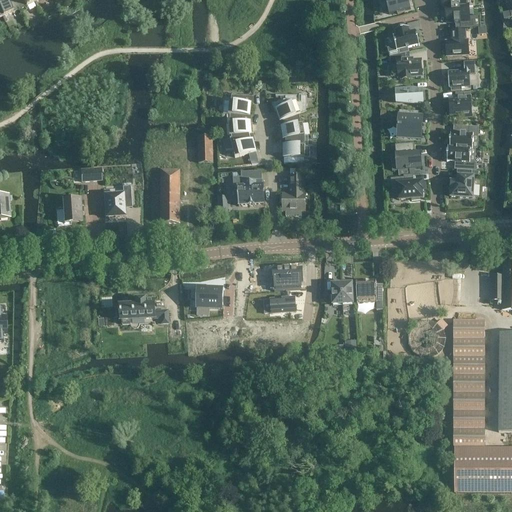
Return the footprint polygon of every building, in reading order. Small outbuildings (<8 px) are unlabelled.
[(19,10),(14,0),(9,0),(7,1),(6,0),(0,0),(0,9),(3,17),(4,17),(19,10)] [(35,3),(33,0),(14,0),(19,10),(34,3),(35,3)] [(380,0),(381,0),(382,0),(385,0),(389,15),(397,13),(397,15),(405,13),(404,11),(410,10),(407,0),(380,0)] [(443,0),(444,8),(468,7),(465,7),(464,0),(443,0)] [(468,7),(444,8),(444,9),(445,9),(446,23),(454,23),(454,25),(459,25),(459,30),(474,29),(473,21),(469,22),(468,7)] [(393,37),(397,56),(405,54),(409,53),(408,49),(418,46),(418,47),(419,46),(416,32),(415,32),(409,34),(408,28),(409,28),(408,27),(394,31),(395,31),(396,37),(394,37),(393,37)] [(452,32),(452,42),(446,42),(447,57),(468,56),(467,41),(465,41),(465,32),(452,32)] [(406,62),(405,54),(397,56),(390,58),(390,67),(397,66),(398,78),(401,78),(402,80),(411,80),(411,77),(422,76),(421,62),(413,62),(406,62)] [(464,72),(448,73),(449,89),(451,89),(451,93),(462,92),(461,89),(471,88),(470,75),(475,75),(475,63),(463,63),(464,72)] [(424,106),(423,92),(423,91),(414,88),(413,88),(395,89),(395,94),(396,104),(411,105),(424,106)] [(453,102),(449,102),(450,116),(461,115),(461,117),(471,117),(470,93),(458,93),(458,99),(453,99),(453,102)] [(251,135),(250,123),(242,124),(242,116),(250,117),(251,107),(251,105),(243,104),(244,97),(232,96),(231,103),(229,103),(224,102),(223,114),(223,115),(230,115),(231,125),(229,125),(230,136),(230,137),(231,137),(233,144),(233,146),(232,146),(232,147),(235,158),(256,153),(253,141),(245,143),(243,136),(251,135)] [(304,136),(303,125),(301,125),(299,116),(301,115),(300,114),(297,104),(296,103),(295,104),(292,97),(281,101),(281,103),(282,102),(284,107),(283,107),(283,108),(276,111),(280,122),(288,120),(289,127),(281,128),(283,140),(291,139),(291,146),(283,146),(283,159),(305,159),(305,158),(305,147),(305,146),(303,146),(303,139),(303,137),(305,137),(305,136),(304,136)] [(399,111),(398,130),(404,130),(403,139),(421,140),(422,125),(422,118),(418,117),(418,112),(399,111)] [(448,147),(447,148),(472,150),(473,144),(474,142),(473,142),(473,138),(478,138),(479,128),(468,127),(468,135),(466,135),(460,134),(460,135),(451,134),(450,134),(450,140),(449,140),(449,143),(450,143),(450,144),(449,148),(448,148),(448,147)] [(213,164),(212,138),(198,138),(199,164),(213,164)] [(422,165),(421,152),(414,152),(414,144),(395,146),(397,171),(422,169),(422,168),(421,165),(422,165)] [(472,151),(472,150),(447,148),(447,154),(446,156),(447,156),(447,163),(447,162),(455,163),(454,171),(457,171),(472,172),(476,172),(477,163),(470,163),(470,158),(471,158),(471,155),(470,155),(470,150),(472,150),(472,151)] [(180,225),(180,197),(180,171),(161,171),(161,224),(180,225)] [(471,178),(472,172),(457,171),(457,172),(459,172),(458,183),(456,183),(450,183),(450,192),(451,192),(451,198),(472,199),(473,178),(471,178)] [(264,205),(263,186),(262,181),(262,178),(259,178),(259,173),(238,174),(239,179),(233,179),(234,188),(237,188),(238,207),(264,205)] [(304,195),(304,177),(290,177),(290,195),(282,195),(282,212),(305,212),(305,195),(304,195)] [(424,192),(423,183),(405,184),(405,178),(391,179),(392,193),(398,193),(398,201),(411,200),(411,202),(420,201),(420,199),(422,199),(422,192),(424,192)] [(132,205),(131,187),(123,188),(124,195),(106,196),(107,219),(108,219),(110,221),(116,220),(117,218),(126,217),(125,205),(132,205)] [(12,212),(11,199),(7,199),(7,198),(6,198),(6,199),(1,200),(1,198),(0,198),(0,221),(9,221),(8,212),(12,212)] [(81,223),(80,209),(80,200),(62,201),(64,224),(81,223)] [(511,311),(511,263),(503,263),(503,277),(492,277),(492,301),(502,301),(502,311),(511,311)] [(300,274),(271,275),(271,289),(300,288),(300,274)] [(376,304),(376,286),(376,282),(356,283),(357,304),(376,304)] [(343,305),(342,285),(341,286),(340,284),(337,284),(336,286),(332,286),(333,306),(343,305)] [(353,305),(352,285),(348,285),(347,284),(344,284),(343,285),(342,285),(343,305),(353,305)] [(192,292),(192,300),(198,300),(197,310),(222,311),(223,291),(198,290),(198,292),(192,292)] [(155,313),(154,301),(145,301),(145,299),(136,300),(137,305),(120,306),(120,307),(119,307),(118,309),(118,313),(119,315),(121,315),(121,322),(122,322),(122,326),(130,325),(130,321),(162,319),(162,325),(169,324),(168,312),(155,313)] [(295,299),(271,301),(271,315),(296,314),(295,299)] [(484,448),(484,321),(453,321),(454,448),(484,448)] [(438,326),(437,325),(436,325),(434,324),(432,323),(430,322),(429,322),(427,322),(426,322),(423,322),(422,323),(421,323),(418,324),(417,325),(416,326),(415,327),(414,328),(413,328),(412,330),(411,331),(411,332),(410,333),(410,334),(409,336),(409,337),(409,339),(409,340),(409,341),(409,342),(409,344),(409,345),(409,346),(410,348),(411,350),(412,351),(413,352),(414,353),(416,355),(417,356),(419,357),(421,358),(423,358),(425,359),(428,359),(430,358),(431,358),(433,358),(434,357),(436,356),(438,355),(440,353),(441,352),(442,350),(443,349),(443,348),(444,347),(444,346),(444,345),(445,344),(445,343),(445,342),(445,341),(445,339),(445,337),(444,336),(444,335),(444,334),(443,333),(443,332),(442,331),(442,330),(441,329),(440,327),(438,326)] [(261,325),(261,338),(293,338),(295,325),(261,325)] [(511,433),(511,334),(500,335),(498,433),(511,433)] [(511,493),(511,450),(456,451),(456,493),(511,493)]
